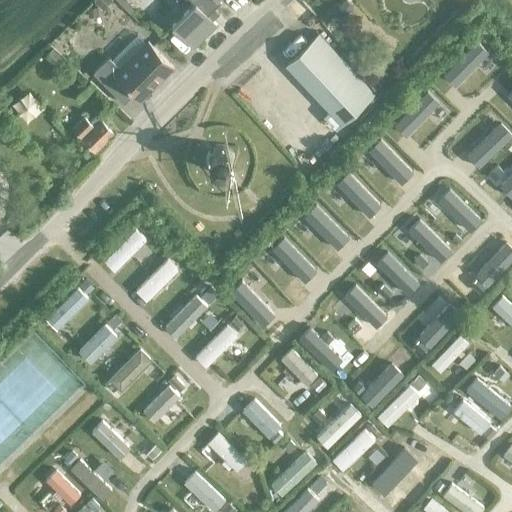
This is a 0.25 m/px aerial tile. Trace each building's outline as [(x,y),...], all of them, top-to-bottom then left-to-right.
[(109,0),(97,0),(93,4),(101,12),(111,2),(109,0)] [(191,0),(195,3),(172,27),(193,48),(216,25),(206,15),(220,1),(219,0),(191,0)] [(304,23),(314,14),(300,0),(298,0),(290,8),(304,23)] [(344,0),(341,0),(335,7),(342,13),(350,5),(344,0)] [(96,8),(86,8),(87,17),(96,17),(96,8)] [(372,92),(316,32),(283,63),(339,123),(372,92)] [(487,47),(476,36),(444,68),(455,79),(487,47)] [(107,56),(91,72),(121,101),(131,91),(138,98),(140,96),(145,96),(149,91),(149,87),(151,85),(149,82),(157,74),(160,77),(171,65),(145,40),(118,67),(107,56)] [(51,51),(43,60),(55,71),(63,62),(51,51)] [(437,98),(425,86),(393,119),(405,131),(437,98)] [(93,151),(113,131),(96,114),(89,121),(84,115),(71,128),(93,151)] [(511,131),(511,130),(500,118),(466,151),(478,164),(511,131)] [(412,168),(378,134),(367,145),(401,179),(412,168)] [(214,146),(209,149),(205,154),(203,160),(204,166),(208,171),(212,174),(218,175),(224,174),(229,170),(232,165),(233,159),(231,153),(227,148),(221,146),(214,146)] [(380,201),(348,168),(336,179),(368,213),(380,201)] [(511,191),(511,169),(501,181),(511,192),(511,191)] [(479,215),(448,186),(438,197),(469,226),(479,215)] [(349,233),(315,200),(303,213),(336,245),(349,233)] [(450,246),(418,214),(407,226),(438,257),(450,246)] [(145,237),(134,226),(101,257),(112,268),(145,237)] [(315,266),(282,232),(270,244),(303,278),(315,266)] [(511,254),(511,244),(505,238),(475,270),(487,281),(511,254)] [(418,279),(387,248),(376,258),(407,289),(418,279)] [(177,265),(165,254),(134,287),(146,298),(177,265)] [(273,310),(242,276),(229,287),(261,321),(273,310)] [(385,310),(355,280),(344,291),(374,322),(385,310)] [(87,294),(75,283),(44,314),(56,325),(87,294)] [(206,302),(195,291),(165,323),(176,333),(206,302)] [(511,300),(502,291),(492,303),(511,321),(511,300)] [(461,310),(449,298),(418,331),(429,342),(461,310)] [(116,332),(104,320),(77,347),(89,359),(116,332)] [(236,331),(226,321),(194,352),(204,363),(236,331)] [(342,355),(310,322),(298,334),(331,366),(342,355)] [(468,339),(460,330),(430,360),(439,368),(468,339)] [(151,356),(139,344),(108,375),(120,386),(151,356)] [(316,369),(290,344),(279,355),(305,380),(316,369)] [(402,370),(391,359),(359,392),(370,402),(402,370)] [(510,402),(474,373),(464,386),(500,415),(510,402)] [(178,393),(166,381),(141,407),(153,419),(178,393)] [(418,392),(408,381),(376,412),(386,423),(418,392)] [(281,422),(254,394),(241,406),(268,434),(281,422)] [(489,419),(462,396),(453,407),(480,430),(489,419)] [(361,410),(350,399),(316,433),(327,444),(361,410)] [(129,444),(100,416),(89,427),(118,455),(129,444)] [(373,436),(362,425),(331,453),(341,465),(373,436)] [(246,456),(216,428),(206,439),(236,468),(246,456)] [(511,439),(503,451),(511,458),(511,439)] [(315,459),(304,447),(270,480),(281,491),(315,459)] [(111,487),(78,455),(69,465),(101,497),(111,487)] [(79,491),(54,466),(43,476),(68,501),(79,491)] [(223,496),(194,466),(182,478),(211,507),(223,496)] [(477,511),(484,503),(451,480),(442,492),(469,511),(477,511)] [(301,511),(318,496),(307,485),(279,511),(301,511)] [(449,511),(430,495),(423,504),(432,511),(449,511)] [(93,511),(94,511),(84,501),(73,511),(93,511)]
